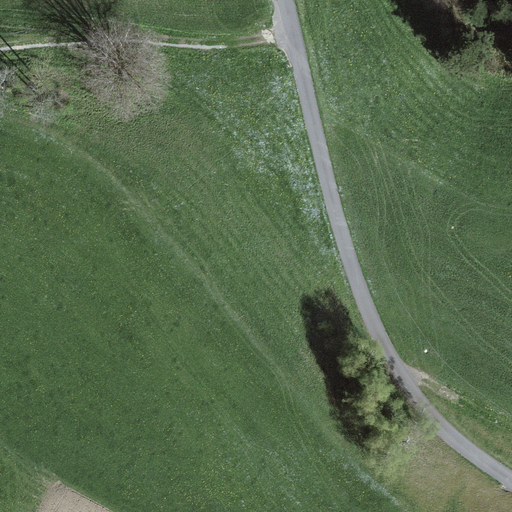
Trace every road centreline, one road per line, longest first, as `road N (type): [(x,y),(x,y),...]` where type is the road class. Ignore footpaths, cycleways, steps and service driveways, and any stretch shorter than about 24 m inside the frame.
road 1 (unclassified): [(286,0),(342,234),(380,341),(414,400),(511,480)]
road 2 (track): [(293,27),(234,40),(54,35),(0,45)]
